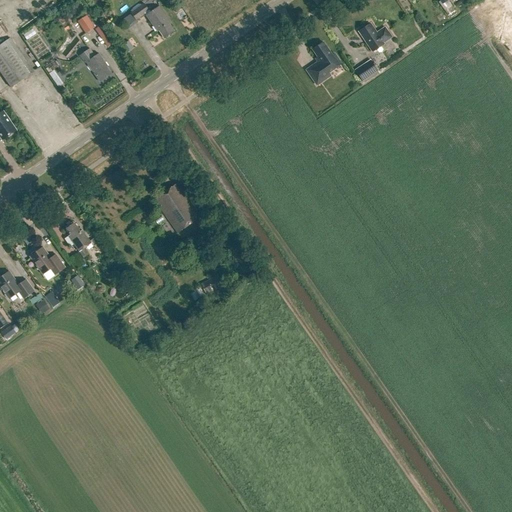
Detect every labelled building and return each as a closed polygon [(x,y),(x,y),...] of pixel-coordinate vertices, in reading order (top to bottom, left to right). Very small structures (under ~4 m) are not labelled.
[(159,31),(164,38),(174,31),(169,24),(171,23),(160,6),(151,12),(144,4),(131,13),(136,20),(145,14),(146,16),(157,32),(159,31)] [(78,21),(86,33),(95,27),(87,15),(78,21)] [(392,37),(385,28),(377,33),(370,24),(359,32),(372,52),(384,44),(383,43),(392,37)] [(192,36),(186,40),(189,44),(195,40),(192,36)] [(10,38),(0,45),(0,71),(11,88),(34,72),(10,38)] [(307,70),(317,85),(330,76),(328,73),(341,64),(334,54),(332,55),(323,42),(313,50),(318,57),(316,58),(318,62),(307,70)] [(105,63),(99,54),(95,56),(89,49),(80,55),(85,63),(86,62),(100,82),(111,74),(104,63),(105,63)] [(370,60),(355,70),(362,81),(377,71),(370,60)] [(0,136),(2,140),(16,130),(3,111),(0,113),(0,136)] [(161,206),(160,207),(178,233),(201,217),(177,183),(156,198),(161,206)] [(67,228),(67,229),(70,235),(69,236),(86,261),(91,257),(85,248),(91,244),(82,230),(80,232),(74,224),(72,223),(67,226),(67,228)] [(43,247),(30,257),(43,275),(50,269),(55,275),(65,268),(56,255),(51,258),(43,247)] [(86,264),(78,253),(73,257),(80,268),(86,264)] [(108,258),(102,262),(106,269),(112,265),(108,258)] [(24,299),(34,291),(26,280),(19,285),(9,271),(0,277),(0,286),(9,299),(19,292),(24,299)] [(202,284),(206,294),(223,287),(219,277),(202,284)] [(50,295),(49,303),(57,304),(57,295),(50,295)] [(16,333),(12,326),(1,334),(6,341),(16,333)]
